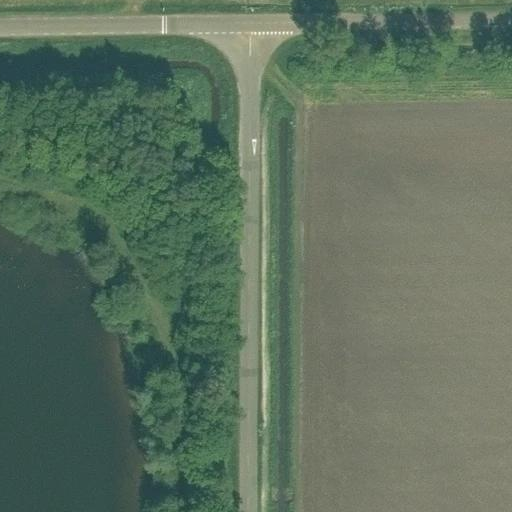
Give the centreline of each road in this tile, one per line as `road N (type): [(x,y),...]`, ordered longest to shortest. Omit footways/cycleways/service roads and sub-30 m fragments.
road 1 (tertiary): [(248,511),(248,24)]
road 2 (unclassified): [(248,24),(511,20)]
road 3 (tertiary): [(248,24),(0,28)]
